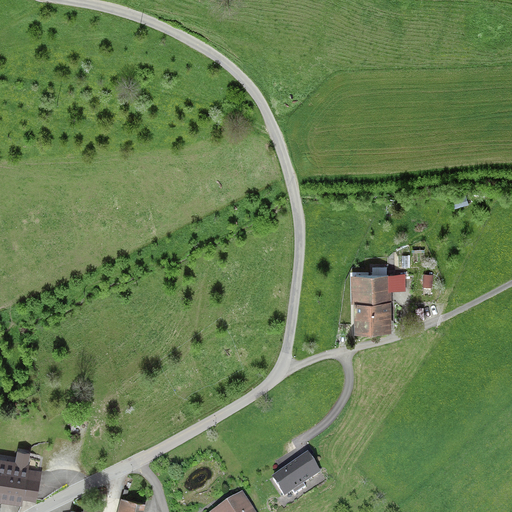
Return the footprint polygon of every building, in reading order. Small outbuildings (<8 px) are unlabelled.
[(465,194),(454,198),(457,207),(468,204),(465,194)] [(424,274),(423,287),(433,288),(434,275),(424,274)] [(406,275),(350,276),(351,305),(354,305),(354,336),(392,335),(391,292),(406,292),(406,275)] [(308,450),(271,475),(285,495),(292,490),(294,493),(306,485),(304,482),(321,470),(308,450)] [(16,463),(0,460),(0,503),(22,507),(24,501),(29,470),(30,465),(28,465),(30,454),(18,452),(16,463)] [(41,472),(29,470),(24,501),(36,503),(41,472)] [(257,511),(243,490),(209,511),(257,511)] [(121,499),(117,511),(143,511),(145,505),(121,499)]
